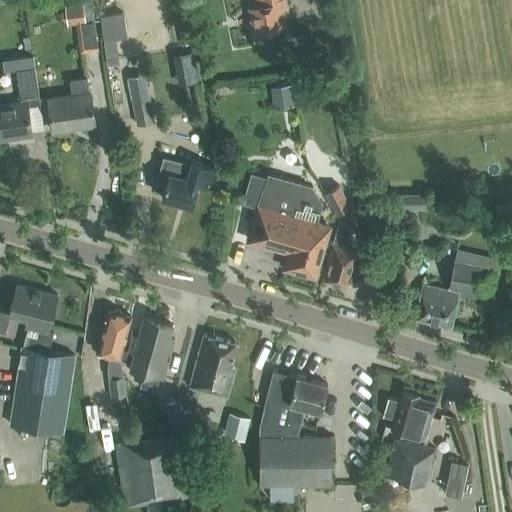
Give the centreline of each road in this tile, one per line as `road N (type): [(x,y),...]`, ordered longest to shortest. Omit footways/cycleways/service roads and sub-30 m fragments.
road 1 (tertiary): [(511,380),(0,228)]
road 2 (track): [(376,338),(324,0)]
road 3 (track): [(503,511),(483,371)]
